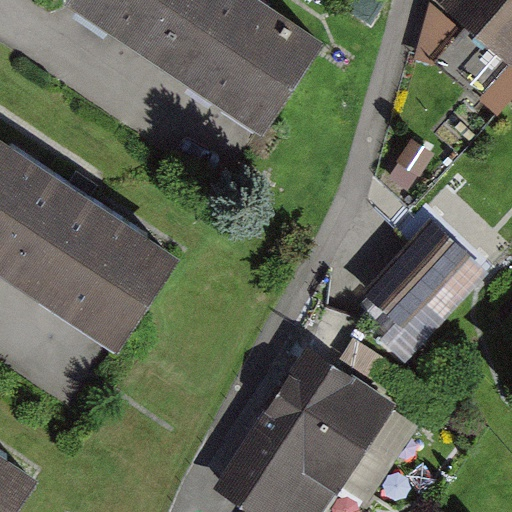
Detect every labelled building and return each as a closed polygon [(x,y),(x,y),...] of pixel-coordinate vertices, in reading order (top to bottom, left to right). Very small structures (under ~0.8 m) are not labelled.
[(327,45),(260,0),(69,0),(67,3),(266,136),(327,45)] [(511,0),(445,0),(443,5),(511,66),(511,0)] [(178,260),(0,141),(0,277),(115,354),(178,260)] [(385,338),(405,357),(483,275),(425,220),(358,291),(396,327),(385,338)] [(310,346),(214,489),(248,511),(327,511),(346,485),(373,503),(421,432),(393,414),(398,405),(310,346)] [(0,511),(20,511),(40,482),(0,456),(0,511)]
